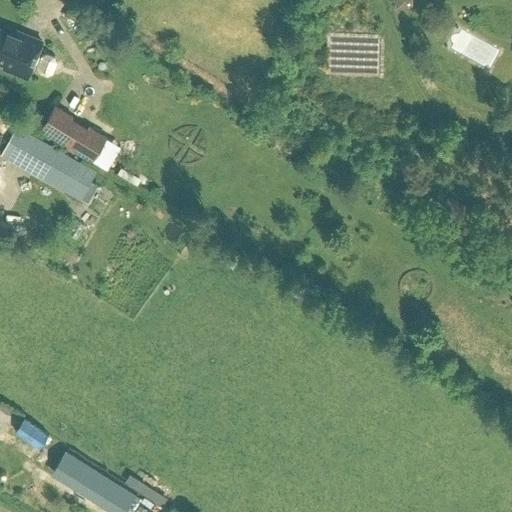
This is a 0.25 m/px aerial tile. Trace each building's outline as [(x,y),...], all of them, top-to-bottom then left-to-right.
[(27,76),(33,62),(37,64),(36,65),(39,71),(47,74),(53,72),(57,60),(55,54),(47,51),(41,54),(40,55),(36,53),(42,40),(5,25),(3,29),(0,27),(0,60),(5,62),(3,66),(27,76)] [(41,128),(92,159),(106,135),(55,104),(41,128)] [(1,154),(80,199),(97,169),(17,124),(1,154)] [(25,416),(15,431),(39,447),(49,432),(25,416)] [(129,472),(124,481),(162,506),(167,497),(129,472)]
